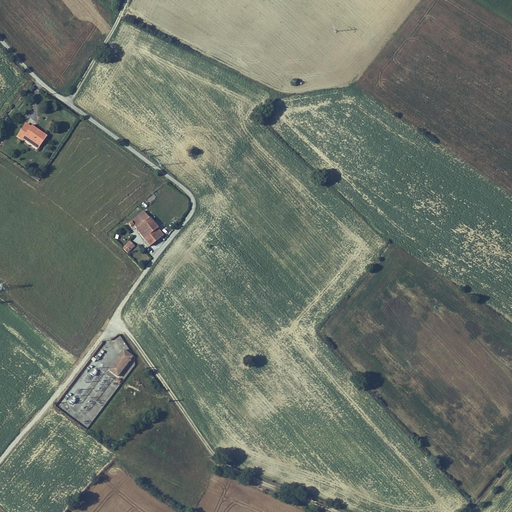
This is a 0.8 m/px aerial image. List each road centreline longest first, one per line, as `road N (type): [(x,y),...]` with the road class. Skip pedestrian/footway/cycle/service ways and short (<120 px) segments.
road 1 (track): [(0,460),(115,318),(221,462),(333,511)]
road 2 (unclassified): [(0,37),(44,86),(193,202),(115,318)]
